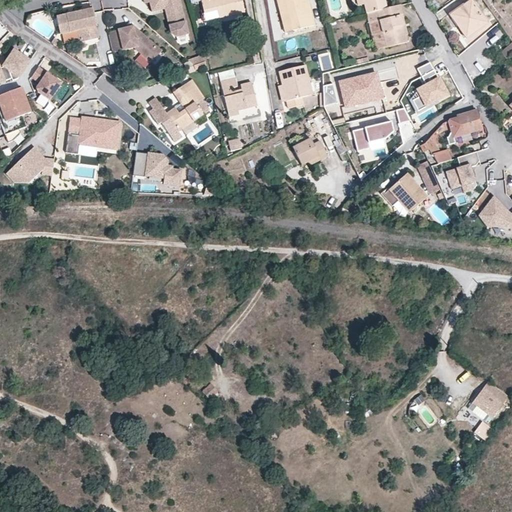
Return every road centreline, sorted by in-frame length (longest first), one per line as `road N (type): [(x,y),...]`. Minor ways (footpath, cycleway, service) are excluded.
road 1 (track): [(0,234),(338,254),(469,274)]
road 2 (residential): [(418,0),(472,97),(407,144)]
road 3 (track): [(109,492),(114,469),(59,421),(0,396)]
